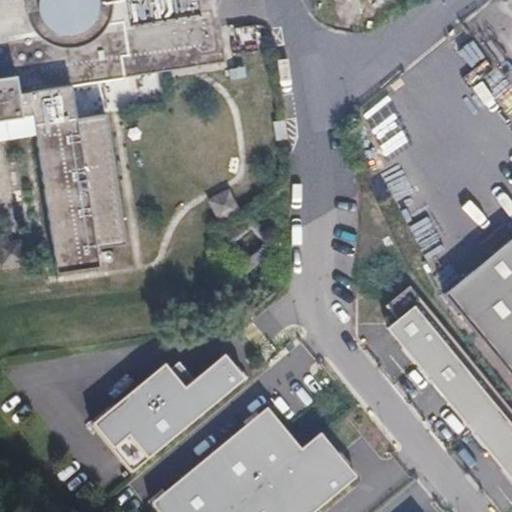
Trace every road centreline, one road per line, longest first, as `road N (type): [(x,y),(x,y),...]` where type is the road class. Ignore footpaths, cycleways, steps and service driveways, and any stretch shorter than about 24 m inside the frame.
road 1 (unclassified): [(288,0),(314,144),(314,312),(326,340),(466,511)]
road 2 (unknown): [(326,340),(125,510)]
